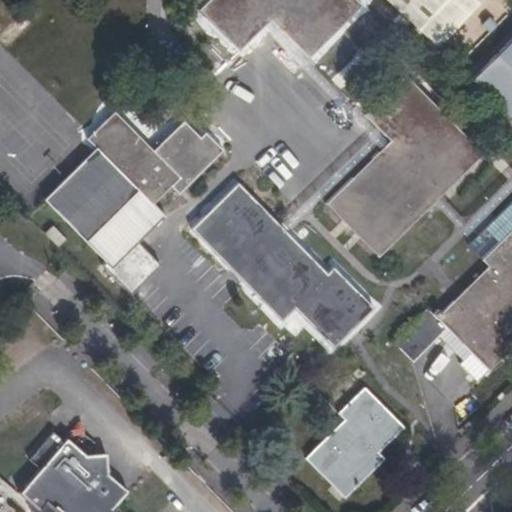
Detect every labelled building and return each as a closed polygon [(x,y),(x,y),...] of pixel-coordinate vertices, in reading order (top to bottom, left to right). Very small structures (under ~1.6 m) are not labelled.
[(352,0),(207,0),(198,9),(239,50),(269,20),(307,57),(358,6),(352,0)] [(385,0),(425,41),(462,0),(385,0)] [(477,9),(469,0),(462,0),(425,41),(435,51),(477,9)] [(511,37),(470,78),(511,120),(511,37)] [(376,258),(481,155),(404,76),(363,115),(389,140),(324,203),(376,258)] [(86,138),(95,147),(42,199),(105,261),(100,265),(130,295),(161,265),(136,241),(161,216),(150,205),(170,185),(178,194),(222,150),(205,133),(200,138),(183,121),(152,152),(113,113),(86,138)] [(236,184),(189,230),(279,321),(292,308),(331,349),(372,309),(331,268),(325,275),(236,184)] [(446,329),(487,370),(511,345),(511,227),(480,259),(487,267),(434,317),(426,309),(392,342),(413,362),(446,329)] [(361,388),(336,413),(343,421),(303,458),(343,498),(382,459),(375,453),(402,429),(361,388)] [(65,438),(62,442),(51,432),(27,461),(38,470),(17,494),(36,511),(106,511),(125,491),(106,473),(105,453),(85,455),(65,438)]
